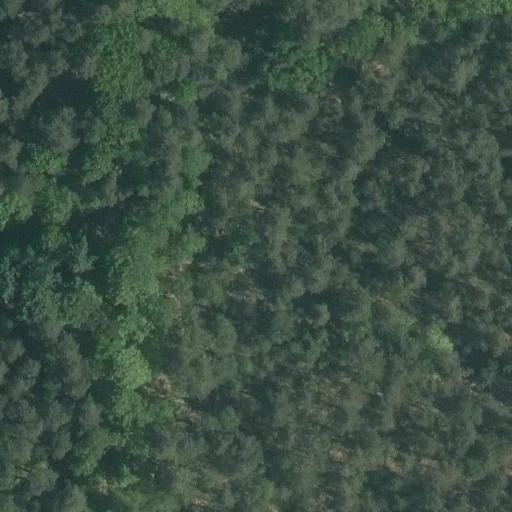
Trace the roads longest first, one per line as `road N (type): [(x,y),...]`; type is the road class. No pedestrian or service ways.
road 1 (track): [(102,511),(113,214)]
road 2 (track): [(113,214),(119,37),(128,0)]
